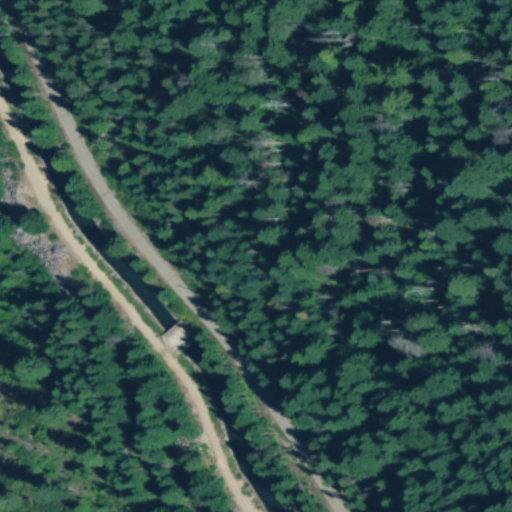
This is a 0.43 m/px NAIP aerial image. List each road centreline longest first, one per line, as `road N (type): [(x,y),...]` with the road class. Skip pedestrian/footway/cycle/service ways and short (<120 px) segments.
road 1 (residential): [(342,511),(309,451),(105,191),(51,94),(13,0)]
road 2 (track): [(0,97),(53,212),(165,351),(202,408),(250,511)]
